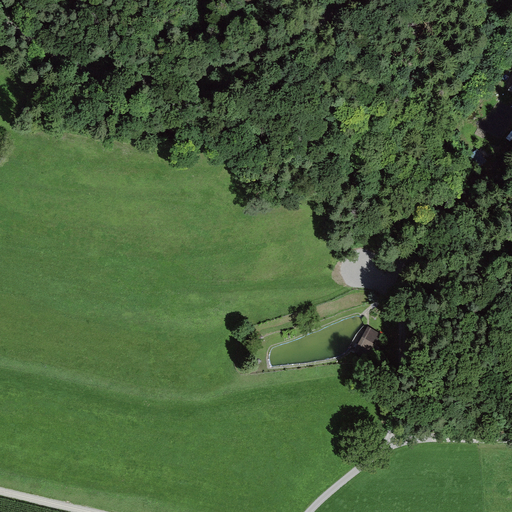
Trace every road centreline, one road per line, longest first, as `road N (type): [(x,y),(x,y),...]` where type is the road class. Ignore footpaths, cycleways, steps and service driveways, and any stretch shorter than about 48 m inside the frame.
road 1 (track): [(340,0),(297,35),(240,63),(172,77),(127,76),(0,26)]
road 2 (track): [(388,446),(406,321),(485,180)]
road 3 (track): [(511,437),(388,446),(314,511)]
